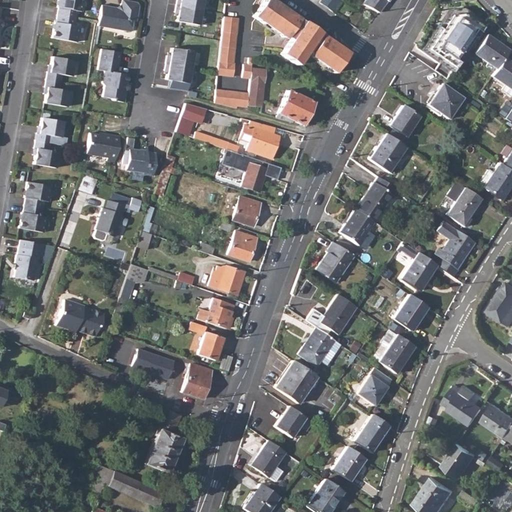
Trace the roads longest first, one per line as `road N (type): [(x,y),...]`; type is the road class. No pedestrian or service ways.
road 1 (residential): [(224,423),(331,148),(380,60)]
road 2 (residential): [(224,423),(123,387),(0,328)]
road 3 (residential): [(0,192),(33,0)]
road 4 (residential): [(450,330),(386,511)]
road 5 (residential): [(161,0),(144,95),(155,126)]
